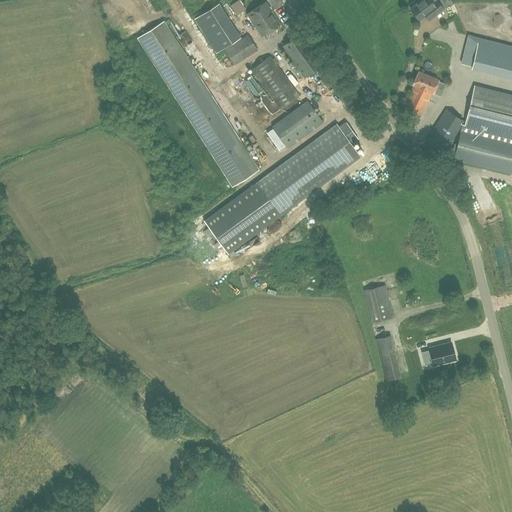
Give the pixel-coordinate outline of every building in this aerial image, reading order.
[(272,10),(283,3),(281,0),(267,0),(271,5),(269,7),(266,1),(247,14),(261,36),(281,24),(272,10)] [(434,0),(432,2),(430,0),(420,0),(410,8),(419,20),(424,15),(428,20),(443,8),(436,0),(434,0)] [(216,52),(240,37),(218,3),(195,18),(216,52)] [(259,170),(196,71),(164,20),(137,36),(232,187),(259,170)] [(304,78),(324,64),(301,33),(281,47),(304,78)] [(234,64),(257,50),(248,35),(225,49),(234,64)] [(511,79),(511,45),(468,35),(461,64),(471,67),(471,69),(511,79)] [(280,109),(299,95),(270,56),(251,69),(280,109)] [(441,96),(446,84),(438,80),(418,71),(413,84),(414,85),(402,110),(419,118),(432,92),(441,96)] [(462,124),(461,129),(456,149),(448,147),(464,121),(445,109),(426,141),(444,152),(446,150),(455,153),(454,159),(511,173),(511,94),(474,85),(464,124),(462,124)] [(252,87),(246,91),(249,97),(256,93),(252,87)] [(288,147),(323,122),(307,100),(272,126),(288,147)] [(267,130),(278,120),(272,113),(261,123),(267,130)] [(228,254),(362,156),(352,143),(357,139),(345,123),(340,127),(337,123),(204,221),(228,254)] [(259,123),(254,125),(259,135),(264,132),(259,123)] [(510,195),(501,181),(496,185),(505,198),(510,195)] [(288,230),(274,240),(279,247),(293,237),(288,230)] [(252,255),(256,261),(270,253),(267,246),(252,255)] [(364,290),(372,321),(386,318),(393,316),(385,285),(364,290)] [(456,314),(429,321),(434,338),(460,331),(456,314)] [(391,336),(376,340),(386,381),(401,377),(391,336)] [(451,344),(429,349),(433,367),(455,361),(451,344)]
